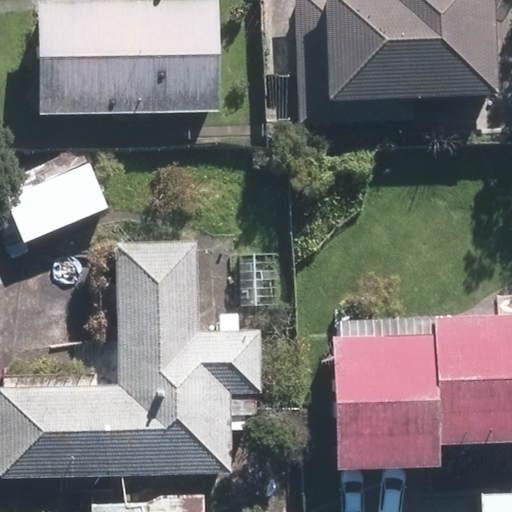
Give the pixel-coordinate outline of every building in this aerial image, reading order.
[(221,0),(42,0),(43,108),(223,107),(221,0)] [(490,0),(296,0),(301,110),(421,106),(420,84),(494,81),(490,0)] [(27,237),(113,201),(94,156),(9,193),(27,237)] [(5,473),(237,467),(235,388),(268,387),(267,325),(208,326),(206,235),(123,238),(127,377),(3,380),(5,473)] [(241,303),(283,302),(281,247),(240,248),(241,303)] [(511,309),(441,311),(442,328),(339,331),(343,463),(446,460),(446,438),(511,435),(511,309)] [(511,511),(511,488),(485,489),(485,511),(511,511)] [(168,492),(153,498),(96,500),(96,511),(207,511),(207,491),(168,492)]
